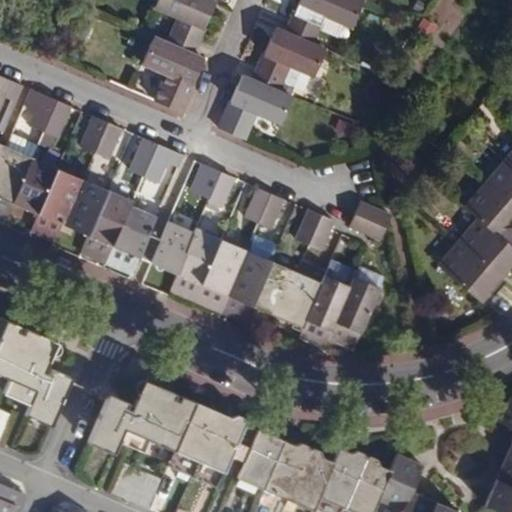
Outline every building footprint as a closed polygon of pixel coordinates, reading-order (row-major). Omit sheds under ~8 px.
[(172,20),(162,41),(189,52),(207,14),(201,0),(153,0),(149,10),(172,20)] [(213,1),(211,0),(201,0),(207,14),(213,1)] [(296,0),(282,31),(312,44),(321,22),(343,31),(356,0),(296,0)] [(271,26),(264,40),(282,31),(271,26)] [(247,78),(276,91),(286,69),(309,79),(322,49),(312,44),(282,31),(264,40),(247,78)] [(178,110),(194,71),(189,52),(162,41),(149,35),(136,66),(159,76),(150,98),(178,110)] [(200,57),(189,52),(194,71),(200,57)] [(232,86),(247,78),(238,74),(232,86)] [(18,84),(0,76),(0,94),(12,100),(18,84)] [(276,91),(247,78),(232,86),(215,126),(242,137),(252,117),(274,127),(288,96),(276,91)] [(29,124),(41,129),(53,99),(28,88),(21,104),(34,110),(29,124)] [(53,99),(41,129),(55,135),(68,106),(53,99)] [(78,145),(91,151),(104,121),(91,116),(78,145)] [(117,127),(104,121),(91,151),(104,157),(117,127)] [(10,129),(4,143),(30,154),(36,140),(10,129)] [(128,167),(141,173),(154,143),(141,137),(128,167)] [(10,201),(30,154),(4,143),(0,153),(0,212),(4,214),(10,201)] [(167,149),(154,143),(141,173),(154,179),(167,149)] [(30,154),(10,201),(35,212),(55,165),(30,154)] [(511,167),(504,160),(485,183),(511,205),(511,167)] [(35,212),(29,225),(55,236),(81,176),(55,165),(35,212)] [(192,195),(205,201),(218,171),(205,165),(192,195)] [(230,176),(218,171),(205,201),(217,207),(230,176)] [(105,187),(81,176),(60,223),(85,234),(105,187)] [(511,216),(511,205),(485,183),(464,206),(477,217),(511,247),(511,220),(511,217),(511,216)] [(131,198),(105,187),(85,234),(111,244),(131,198)] [(254,223),(268,192),(257,187),(243,218),(254,223)] [(268,192),(254,223),(267,229),(281,198),(268,192)] [(130,270),(146,233),(157,209),(131,198),(104,259),(130,270)] [(353,214),(384,227),(389,214),(359,201),(353,214)] [(293,241),(305,246),(318,214),(306,209),(293,241)] [(332,220),(318,214),(305,246),(318,251),(332,220)] [(378,240),(384,227),(353,214),(348,227),(378,240)] [(168,215),(158,239),(149,261),(174,272),(194,227),(168,215)] [(511,270),(511,247),(477,217),(457,240),(501,277),(507,270),(510,272),(511,270)] [(55,245),(78,254),(86,234),(64,225),(55,245)] [(194,227),(174,272),(168,287),(193,298),(219,238),(194,227)] [(251,232),(244,249),(270,260),(277,243),(251,232)] [(145,260),(149,261),(158,239),(155,237),(146,233),(136,256),(145,260)] [(244,249),(219,238),(193,298),(218,309),(244,249)] [(501,277),(457,240),(436,265),(480,301),(487,292),(491,295),(504,280),(501,277)] [(270,260),(244,249),(218,309),(244,320),(250,306),(270,260)] [(270,260),(250,306),(275,317),(295,270),(270,260)] [(349,284),(352,277),(353,274),(328,263),(323,273),(349,284)] [(357,265),(353,274),(352,277),(377,288),(382,276),(357,265)] [(275,317),(300,328),(320,281),(295,270),(275,317)] [(323,344),(327,335),(349,284),(323,273),(320,281),(300,328),(298,333),(323,344)] [(349,284),(327,335),(352,346),(377,288),(352,277),(349,284)] [(0,373),(35,388),(25,413),(51,424),(71,377),(44,365),(50,352),(42,347),(45,336),(25,327),(23,332),(18,329),(20,325),(5,319),(0,331),(0,373)] [(55,340),(45,336),(42,347),(50,352),(55,340)] [(155,382),(144,377),(138,389),(149,393),(155,382)] [(173,449),(194,399),(181,394),(179,399),(173,396),(175,391),(155,382),(149,393),(138,389),(129,410),(123,407),(126,401),(107,393),(87,441),(111,452),(121,427),(173,449)] [(511,423),(511,391),(510,391),(499,418),(511,423)] [(173,449),(198,460),(214,422),(202,417),(208,406),(194,399),(173,449)] [(214,422),(219,411),(208,406),(202,417),(214,422)] [(0,436),(10,413),(0,408),(0,436)] [(219,411),(214,422),(225,427),(230,416),(219,411)] [(225,427),(214,422),(198,460),(224,471),(231,454),(245,422),(230,416),(225,427)] [(257,427),(245,422),(231,454),(243,459),(257,427)] [(236,477),(262,488),(279,450),(267,445),(272,433),(257,427),(243,459),(236,477)] [(279,450),(284,438),(272,433),(267,445),(279,450)] [(295,443),(284,438),(279,450),(290,455),(295,443)] [(287,499),(308,449),(295,443),(290,455),(279,450),(262,488),(287,499)] [(351,450),(340,445),(335,457),(346,462),(351,450)] [(319,496),(329,472),(317,467),(323,455),(308,449),(287,499),(313,510),(319,496)] [(335,457),(329,472),(319,496),(344,506),(365,456),(351,450),(346,462),(335,457)] [(410,457),(397,451),(393,461),(406,467),(410,457)] [(511,452),(508,451),(496,477),(511,483),(511,452)] [(334,460),(323,455),(317,467),(329,472),(334,460)] [(371,511),(379,495),(386,478),(374,473),(379,463),(365,456),(344,506),(357,511),(371,511)] [(404,506),(411,489),(422,463),(410,457),(406,467),(393,461),(390,468),(386,478),(379,495),(404,506)] [(161,479),(121,462),(108,491),(148,508),(161,479)] [(390,468),(379,463),(374,473),(386,478),(390,468)] [(511,511),(511,483),(496,477),(485,503),(509,511),(511,511)] [(0,482),(0,511),(12,511),(21,492),(0,482)] [(411,489),(404,506),(401,511),(431,511),(437,500),(411,489)] [(462,511),(463,511),(437,500),(431,511),(462,511)]
